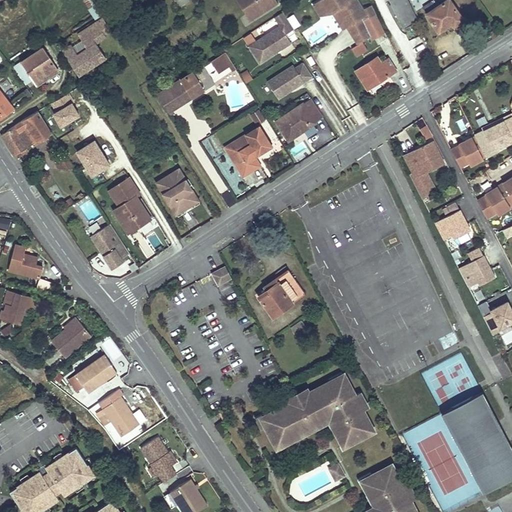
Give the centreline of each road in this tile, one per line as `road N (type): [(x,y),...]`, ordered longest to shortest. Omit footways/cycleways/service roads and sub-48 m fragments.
road 1 (tertiary): [(107,305),(511,41)]
road 2 (unknown): [(391,0),(511,271)]
road 3 (residential): [(107,305),(257,511)]
road 4 (unknown): [(207,278),(247,346),(240,369),(223,377),(206,364),(176,308),(184,292)]
road 5 (tertiary): [(17,182),(107,305)]
